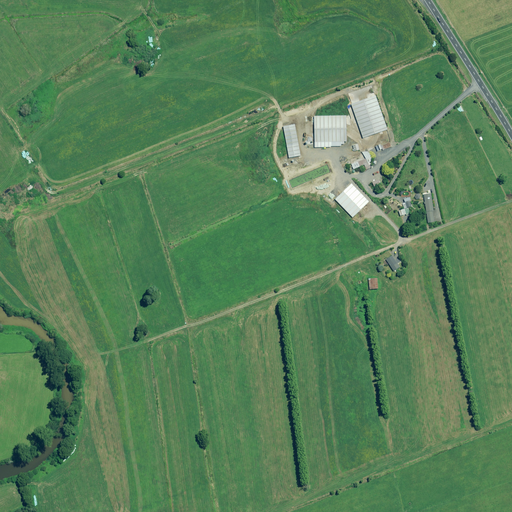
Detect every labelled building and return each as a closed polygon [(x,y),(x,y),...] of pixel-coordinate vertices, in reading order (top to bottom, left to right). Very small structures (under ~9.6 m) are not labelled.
[(388,130),(376,96),(352,104),(364,138),(388,130)] [(347,142),(347,116),(315,116),(315,142),(331,142),(331,146),(341,146),(341,144),(344,144),(344,142),(347,142)] [(301,156),(295,125),(284,127),(289,158),(301,156)] [(362,152),(369,163),(370,162),(371,161),(371,160),(372,159),(372,158),(372,157),(371,156),(371,155),(370,154),(370,153),(369,152),(368,152),(367,152),(365,151),(364,152),(363,152),(362,152)] [(365,159),(352,164),(354,169),(367,164),(365,159)] [(434,212),(432,194),(424,195),(428,223),(441,221),(441,219),(435,220),(433,212),(434,212)] [(411,200),(410,197),(404,199),(406,203),(403,204),(404,209),(412,206),(410,201),(411,200)] [(396,260),(393,256),(387,260),(394,271),(400,267),(398,264),(402,261),(400,257),(396,260)] [(379,289),(378,278),(369,279),(370,290),(379,289)]
